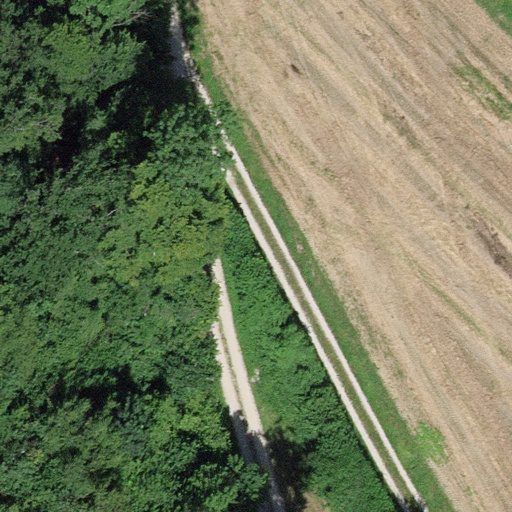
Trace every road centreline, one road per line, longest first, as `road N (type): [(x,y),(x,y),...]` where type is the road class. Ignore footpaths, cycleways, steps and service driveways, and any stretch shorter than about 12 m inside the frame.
road 1 (track): [(167,0),(178,41),(325,353),(421,511)]
road 2 (track): [(278,511),(209,272),(178,41)]
